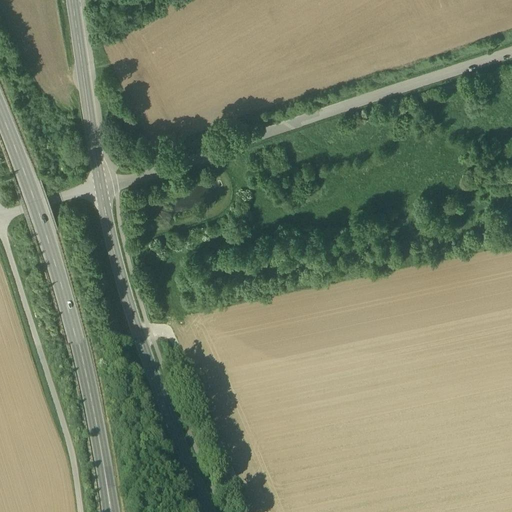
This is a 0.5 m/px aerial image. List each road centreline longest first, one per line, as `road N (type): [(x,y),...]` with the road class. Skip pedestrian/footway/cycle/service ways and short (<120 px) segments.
road 1 (unclassified): [(101,187),(511,51)]
road 2 (tertiary): [(206,511),(137,333),(101,187)]
road 3 (unclassified): [(79,511),(72,452),(0,227)]
road 4 (primary): [(0,106),(44,224),(85,374)]
road 5 (track): [(246,511),(167,331),(137,333)]
road 6 (tertiary): [(71,0),(101,187)]
road 7 (primary): [(110,511),(85,374)]
